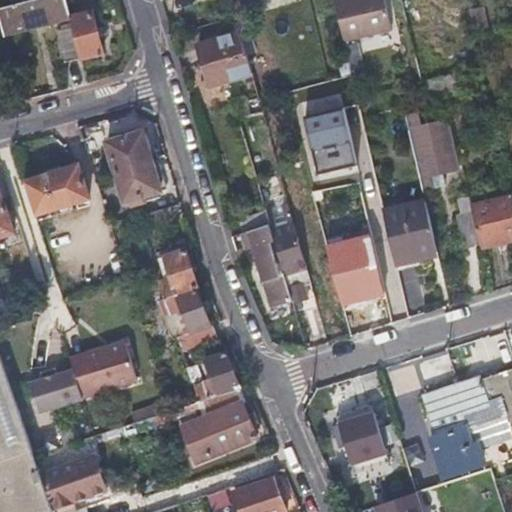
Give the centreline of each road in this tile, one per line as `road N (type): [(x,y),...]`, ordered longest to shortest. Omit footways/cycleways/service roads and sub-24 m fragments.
road 1 (residential): [(269,382),(222,271),(166,85)]
road 2 (residential): [(269,382),(511,304)]
road 3 (residential): [(166,85),(0,130)]
road 4 (residential): [(325,511),(269,382)]
